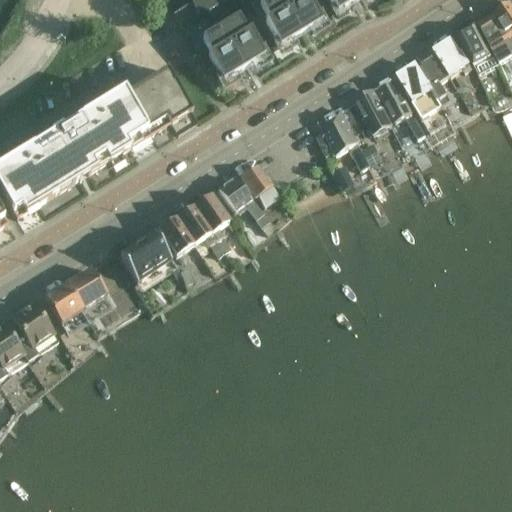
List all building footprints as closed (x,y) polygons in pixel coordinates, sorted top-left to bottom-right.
[(212,0),(201,0),(200,1),(208,14),(217,8),(212,0)] [(280,50),(301,38),(277,0),(273,0),(259,9),(268,24),(265,26),(280,50)] [(302,0),(277,0),(301,38),(322,25),(307,0),(304,2),(302,0)] [(327,0),(337,16),(358,3),(356,0),(327,0)] [(199,19),(208,14),(200,1),(191,6),(199,19)] [(511,7),(493,19),(511,51),(511,7)] [(478,29),(489,48),(500,70),(511,62),(511,51),(493,19),(478,29)] [(237,22),(219,33),(243,72),(264,60),(250,35),(247,37),(237,22)] [(479,81),(500,70),(489,48),(485,50),(476,31),(458,40),(478,78),(479,81)] [(222,85),(243,72),(219,33),(202,44),(211,59),(208,61),(222,85)] [(452,45),(435,56),(452,83),(463,76),(466,79),(473,75),(470,71),(471,71),(462,57),(461,59),(452,45)] [(419,74),(442,111),(450,106),(448,101),(441,89),(451,83),(451,84),(452,83),(435,56),(432,52),(417,61),(424,72),(419,74)] [(417,70),(398,81),(415,107),(413,108),(423,125),(443,113),(442,111),(419,74),(417,70)] [(167,75),(146,88),(171,129),(192,116),(167,75)] [(413,119),(414,118),(394,84),(377,94),(396,128),(406,123),(418,145),(425,141),(413,119)] [(146,88),(125,101),(142,128),(150,141),(171,129),(146,88)] [(373,138),(391,129),(374,96),(356,105),(373,138)] [(0,196),(16,224),(150,141),(123,97),(83,121),(82,119),(29,152),(30,154),(0,171),(0,196)] [(370,171),(362,156),(358,149),(359,149),(342,114),(319,128),(325,139),(317,143),(326,160),(334,157),(337,162),(349,155),(355,166),(356,166),(361,177),(371,172),(370,171)] [(264,213),(278,203),(256,171),(240,182),(255,204),(257,202),(264,213)] [(251,207),(236,185),(234,183),(217,196),(234,220),(236,218),(239,219),(246,214),(261,234),(268,228),(252,207),(251,207)] [(210,202),(193,213),(210,240),(213,239),(217,245),(222,242),(232,236),(227,229),(210,202)] [(193,213),(176,224),(193,251),(194,251),(200,260),(201,261),(207,257),(205,253),(209,251),(217,245),(213,239),(210,240),(193,213)] [(193,251),(176,224),(158,236),(176,263),(193,251)] [(153,238),(119,261),(136,287),(171,265),(153,238)] [(65,290),(81,316),(106,301),(89,274),(65,290)] [(60,329),(81,316),(65,290),(44,303),(60,329)] [(6,333),(5,333),(22,359),(21,359),(27,367),(58,347),(33,309),(12,323),(14,327),(6,333)] [(0,385),(7,380),(27,367),(21,359),(22,359),(5,333),(6,333),(3,329),(0,331),(0,385)]
